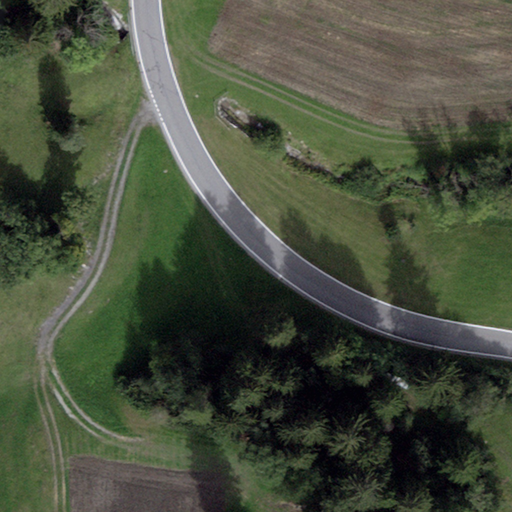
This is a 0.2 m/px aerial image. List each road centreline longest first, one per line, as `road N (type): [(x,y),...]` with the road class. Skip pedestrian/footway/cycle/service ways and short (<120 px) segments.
road 1 (tertiary): [(511,345),(372,312),(305,277),(261,238),(183,139),(154,72),(144,0)]
road 2 (track): [(167,102),(135,130),(106,234),(42,363),(58,511)]
